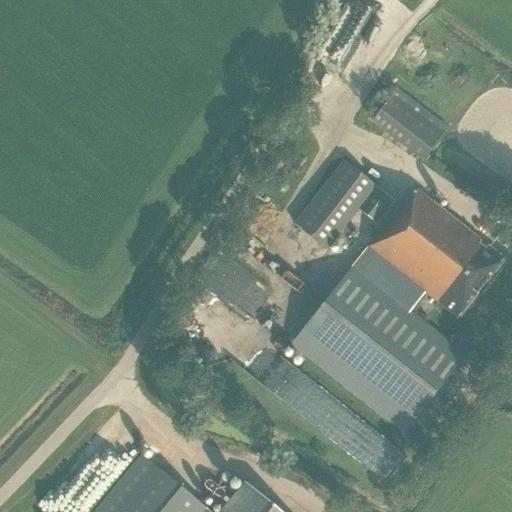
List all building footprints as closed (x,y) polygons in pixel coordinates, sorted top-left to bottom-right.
[(396,89),(391,96),(371,121),(423,160),(442,134),(447,128),(396,89)] [(343,161),(342,162),(294,224),(326,250),(376,187),(343,161)] [(374,223),(392,200),(377,188),(359,211),(374,223)] [(402,204),(367,247),(290,345),(402,434),(464,355),(409,312),(424,293),(457,318),(504,259),(486,245),(484,248),(478,244),(481,241),(416,190),(404,206),(402,204)] [(279,511),(245,484),(221,511),(209,511),(141,456),(94,511),(279,511)]
